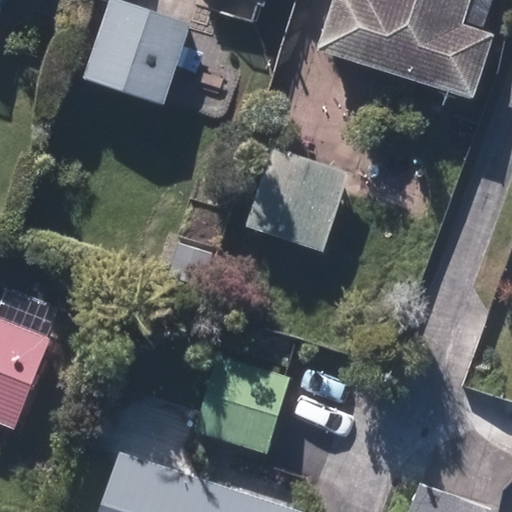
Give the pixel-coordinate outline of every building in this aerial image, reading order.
[(149,10),(114,0),(108,0),(84,80),(166,104),(190,22),(149,10)] [(334,0),(318,52),(473,99),(493,35),(464,26),(471,0),(334,0)] [(307,162),(267,148),(242,225),(324,252),(349,175),(307,162)] [(5,287),(0,299),(0,319),(46,338),(58,308),(5,287)] [(0,319),(0,454),(10,428),(14,429),(49,339),(46,338),(0,319)] [(285,371),(222,353),(200,430),(268,449),(279,411),(290,373),(285,371)] [(301,511),(118,452),(98,511),(301,511)] [(412,511),(488,511),(489,510),(421,487),(412,511)]
